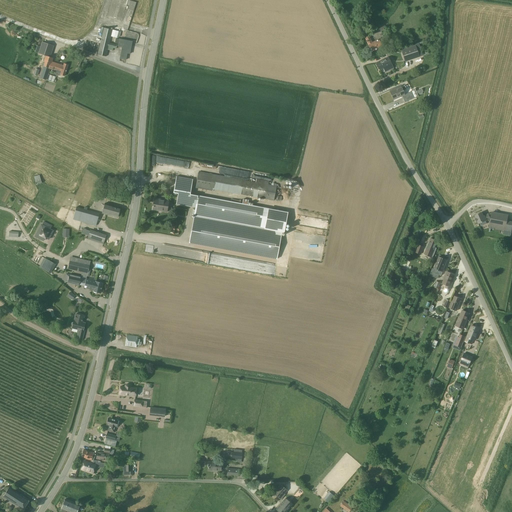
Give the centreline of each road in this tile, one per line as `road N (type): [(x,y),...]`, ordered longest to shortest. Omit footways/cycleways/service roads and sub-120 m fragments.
road 1 (secondary): [(62,477),(85,419),(135,209),(163,0)]
road 2 (unclassified): [(446,228),(327,0)]
road 3 (unclassified): [(268,511),(234,482),(62,477)]
road 4 (unclassified): [(511,366),(446,228)]
